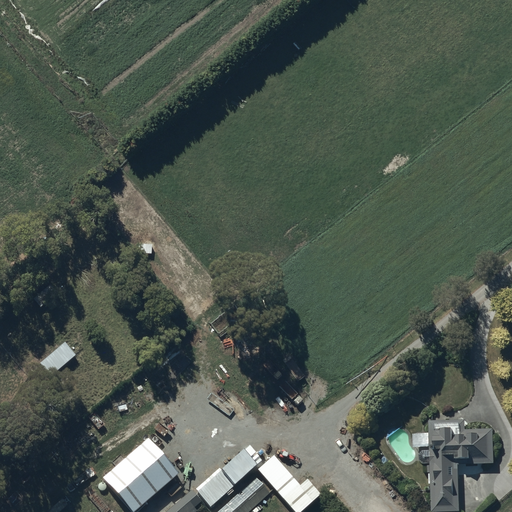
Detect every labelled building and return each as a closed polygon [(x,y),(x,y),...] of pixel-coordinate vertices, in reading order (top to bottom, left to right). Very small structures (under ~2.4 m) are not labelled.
[(51,284),(34,299),(41,308),(58,293),(51,284)] [(65,343),(41,364),(52,377),(76,356),(65,343)] [(428,473),(431,473),(432,511),(461,511),(459,464),(495,463),(493,428),(466,429),(466,420),(429,421),(431,450),(424,450),(420,454),(420,460),(423,464),(431,464),(431,465),(428,465),(428,473)] [(132,449),(120,459),(139,480),(150,470),(132,449)] [(280,454),(269,464),(289,484),(299,474),(280,454)] [(256,477),(217,511),(249,511),(270,493),(256,477)] [(192,490),(166,511),(196,511),(197,511),(195,508),(202,502),(192,490)]
